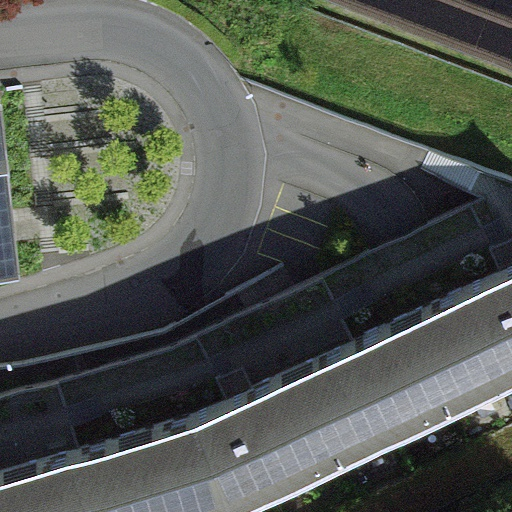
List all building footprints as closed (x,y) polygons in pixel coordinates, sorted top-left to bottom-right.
[(327,0),(458,51),(477,0),(327,0)] [(511,0),(477,0),(458,51),(511,70),(511,0)] [(0,265),(20,263),(2,84),(0,84),(0,265)] [(511,293),(366,367),(424,481),(511,436),(511,293)] [(208,446),(88,473),(95,511),(362,511),(424,481),(366,367),(208,446)] [(95,511),(88,473),(0,490),(0,511),(95,511)]
